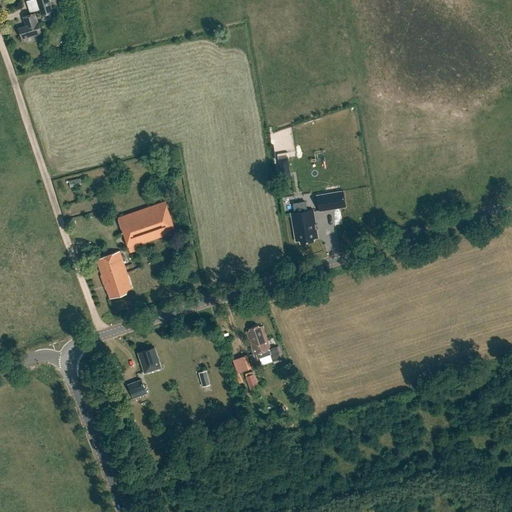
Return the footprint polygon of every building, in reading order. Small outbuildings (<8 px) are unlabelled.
[(36,0),(42,16),(53,13),(48,0),(36,0)] [(26,26),(18,29),(22,40),(41,34),(37,21),(37,22),(35,14),(23,17),(26,26)] [(287,163),(278,165),(280,173),(288,172),(287,163)] [(343,191),(317,195),(319,212),(346,207),(343,191)] [(118,218),(130,253),(138,250),(136,246),(175,232),(165,202),(118,218)] [(291,214),(296,241),(303,240),(303,243),(312,241),(311,239),(317,238),(313,211),(291,214)] [(119,251),(95,260),(104,286),(105,286),(106,290),(107,290),(110,299),(127,293),(126,291),(131,289),(129,283),(130,283),(119,251)] [(254,355),(260,353),(262,358),(271,355),(269,350),(270,349),(266,339),(265,339),(264,336),(265,335),(262,327),(258,328),(258,326),(250,329),(250,331),(246,332),(254,355)] [(154,348),(138,353),(145,373),(161,368),(154,348)] [(251,369),(247,355),(240,358),(245,371),(251,369)] [(204,387),(212,385),(208,371),(200,373),(204,387)] [(251,390),(259,387),(253,372),(245,375),(251,390)] [(147,394),(141,379),(127,384),(133,400),(147,394)] [(111,406),(105,408),(108,415),(114,412),(111,406)]
